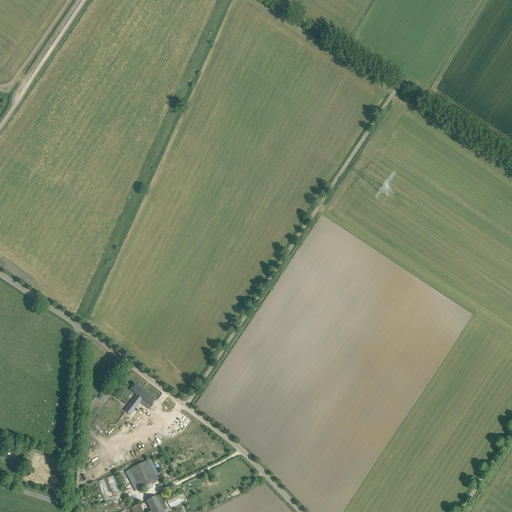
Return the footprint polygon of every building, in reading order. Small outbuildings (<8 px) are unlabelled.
[(135,383),(130,390),(137,396),(142,389),(135,383)] [(137,396),(125,411),(131,415),(140,402),(150,409),(157,400),(142,389),(137,396)] [(139,416),(143,419),(148,413),(143,410),(139,416)] [(130,469),(140,489),(158,480),(148,460),(130,469)] [(120,489),(115,475),(106,478),(111,492),(120,489)] [(146,501),(151,511),(164,511),(167,509),(164,502),(160,494),(146,501)]
